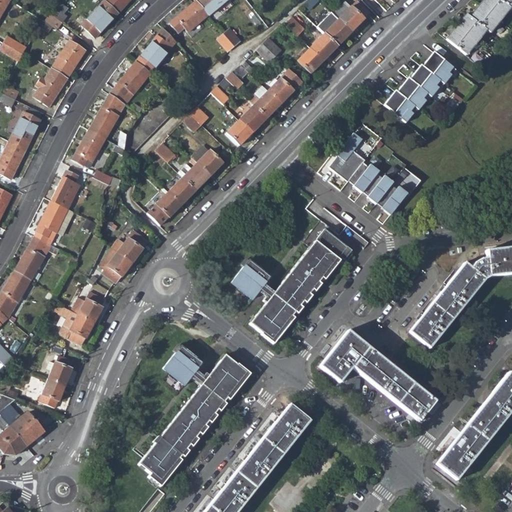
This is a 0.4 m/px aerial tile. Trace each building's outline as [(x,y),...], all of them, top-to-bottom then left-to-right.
[(0,0),(0,16),(9,2),(5,0),(0,0)] [(104,0),(103,1),(117,14),(130,0),(104,0)] [(196,0),(195,2),(207,17),(227,0),(196,0)] [(508,7),(498,0),(481,0),(478,4),(498,20),(508,7)] [(511,10),(511,0),(498,0),(508,7),(511,11),(511,10)] [(93,40),(117,14),(103,1),(79,27),(93,40)] [(186,34),(207,17),(195,2),(168,25),(177,35),(183,31),(186,34)] [(350,8),(344,2),(332,15),(337,20),(338,21),(350,8)] [(350,8),(338,21),(351,33),(363,21),(363,20),(369,14),(356,2),(350,8)] [(67,9),(58,3),(49,15),(61,24),(66,17),(63,15),(67,9)] [(498,20),(478,4),(468,17),(485,30),(487,32),(498,20)] [(485,30),(468,17),(465,14),(454,26),(474,42),(485,30)] [(56,30),(61,24),(49,15),(44,22),(41,27),(49,33),(52,27),(56,30)] [(304,31),(290,17),(283,24),(296,38),(304,31)] [(336,49),(351,33),(338,21),(337,20),(322,35),(336,49)] [(444,39),(464,55),(474,42),(454,26),(444,39)] [(150,75),(176,44),(162,29),(135,62),(150,75)] [(228,30),(222,35),(233,48),(239,43),(228,30)] [(215,41),(226,54),(233,48),(222,35),(215,41)] [(322,63),(336,49),(322,35),(308,50),(322,63)] [(6,37),(2,44),(18,54),(21,55),(23,52),(25,48),(6,37)] [(280,52),(268,39),(261,46),(274,58),(280,52)] [(68,42),(50,70),(66,80),(83,52),(68,42)] [(16,58),(18,54),(2,44),(0,46),(0,52),(12,60),(14,56),(16,58)] [(267,65),(274,58),(261,46),(255,52),(267,65)] [(310,76),(322,63),(308,50),(296,62),(310,76)] [(420,65),(435,76),(445,63),(433,53),(427,60),(425,59),(420,65)] [(124,106),(150,75),(135,62),(107,95),(124,106)] [(252,72),(243,63),(240,66),(249,75),(252,72)] [(443,83),(450,74),(447,72),(451,67),(445,63),(435,76),(438,79),(441,81),(443,83)] [(408,79),(423,91),(435,76),(420,65),(414,72),(413,72),(408,79)] [(48,108),(66,80),(50,70),(43,81),(39,78),(34,87),(37,89),(35,92),(40,95),(36,101),(48,108)] [(279,106),(301,84),(288,71),(266,92),(279,106)] [(242,85),(231,73),(224,79),(238,94),(241,91),(238,88),(242,85)] [(429,96),(437,86),(435,84),(438,79),(435,76),(423,91),(425,92),(428,95),(429,96)] [(423,91),(408,79),(401,86),(400,84),(395,91),(413,105),(415,107),(417,108),(424,99),(421,97),(425,92),(423,91)] [(18,93),(4,86),(2,90),(0,93),(14,100),(18,93)] [(227,99),(216,88),(210,94),(221,106),(227,99)] [(413,105),(395,91),(389,98),(387,98),(382,104),(404,121),(411,112),(408,110),(413,105)] [(31,98),(36,101),(40,95),(35,92),(31,98)] [(265,120),(279,106),(266,92),(259,99),(252,107),(265,120)] [(0,102),(10,108),(14,100),(0,93),(0,102)] [(104,141),(124,106),(107,95),(87,131),(104,141)] [(259,99),(254,95),(247,102),(252,107),(259,99)] [(176,103),(159,102),(150,103),(146,107),(163,124),(181,105),(178,101),(176,103)] [(163,124),(146,107),(141,114),(157,130),(163,124)] [(251,135),(265,120),(252,107),(237,121),(251,135)] [(208,119),(197,108),(189,116),(200,126),(208,119)] [(22,112),(7,142),(25,151),(39,121),(22,112)] [(157,130),(141,114),(138,116),(136,120),(152,135),(157,130)] [(193,133),(200,126),(189,116),(182,123),(193,133)] [(152,135),(136,120),(133,128),(146,141),(152,135)] [(239,147),(251,135),(237,121),(225,133),(239,147)] [(128,133),(141,146),(146,141),(133,128),(128,133)] [(91,164),(104,141),(87,131),(70,161),(82,169),(83,167),(87,170),(90,164),(91,164)] [(172,139),(176,143),(183,135),(179,132),(172,139)] [(124,140),(136,152),(141,146),(128,133),(125,137),(124,140)] [(354,172),(362,162),(363,160),(351,151),(360,140),(351,133),(337,152),(338,153),(327,167),(346,182),(348,180),(354,172)] [(124,140),(120,155),(127,161),(136,152),(124,140)] [(0,176),(10,181),(25,151),(7,142),(0,155),(0,176)] [(174,157),(161,144),(154,152),(166,165),(174,157)] [(202,147),(190,159),(191,160),(195,164),(207,152),(202,147)] [(209,177),(221,164),(208,151),(207,152),(195,164),(209,177)] [(195,192),(209,177),(195,164),(191,160),(189,162),(193,166),(181,178),(195,192)] [(362,191),(376,173),(377,172),(378,171),(368,164),(367,166),(362,162),(354,172),(348,180),(352,184),(351,186),(361,193),(362,191)] [(65,171),(49,203),(67,211),(79,186),(74,184),(77,177),(65,171)] [(95,172),(91,179),(108,187),(111,179),(95,172)] [(376,173),(362,191),(367,195),(366,197),(375,204),(376,202),(390,184),(392,182),(383,175),(381,177),(376,173)] [(180,207),(195,192),(181,178),(174,186),(167,193),(180,207)] [(167,193),(174,186),(168,181),(161,188),(167,193)] [(389,215),(407,193),(397,186),(395,188),(390,184),(376,202),(381,206),(380,207),(389,215)] [(112,190),(113,187),(112,187),(108,187),(104,191),(104,196),(111,196),(113,191),(112,190)] [(0,191),(0,217),(10,197),(0,191)] [(167,193),(146,214),(159,227),(167,218),(168,219),(180,207),(167,193)] [(61,237),(72,214),(67,211),(49,203),(33,234),(34,234),(33,238),(49,246),(56,234),(61,237)] [(95,225),(85,220),(79,230),(90,235),(95,225)] [(296,313),(319,284),(317,282),(320,277),(322,280),(337,261),(340,262),(350,250),(322,229),(271,293),(269,291),(265,296),(261,301),(264,303),(247,323),(260,333),(259,334),(272,344),(293,318),(290,316),(293,312),(296,313)] [(117,240),(111,249),(124,257),(132,263),(142,250),(141,249),(146,243),(132,232),(123,244),(117,240)] [(55,256),(58,251),(49,246),(33,238),(12,272),(30,282),(47,252),(55,256)] [(488,276),(511,273),(511,247),(484,250),(485,259),(480,259),(473,262),(468,268),(462,263),(444,287),(442,285),(440,287),(440,288),(438,290),(440,291),(422,315),(420,313),(418,315),(418,317),(416,319),(418,320),(408,333),(428,348),(481,280),(488,276)] [(115,286),(132,263),(124,257),(111,249),(98,266),(104,270),(101,274),(115,286)] [(229,282),(245,293),(244,295),(251,300),(258,290),(261,286),(269,277),(246,260),(229,282)] [(12,272),(0,293),(0,313),(7,319),(12,324),(15,321),(16,320),(10,315),(30,282),(12,272)] [(269,291),(261,286),(258,290),(265,296),(269,291)] [(76,299),(69,311),(93,324),(102,308),(101,308),(104,301),(89,293),(85,299),(83,303),(76,299)] [(85,341),(93,324),(69,311),(60,307),(56,314),(65,319),(57,333),(59,337),(80,348),(84,341),(85,341)] [(12,324),(27,336),(29,333),(15,321),(12,324)] [(346,330),(317,366),(337,382),(350,367),(418,421),(429,406),(434,410),(439,404),(401,374),(396,370),(346,330)] [(189,377),(192,372),(200,363),(179,346),(161,368),(182,385),(189,377)] [(249,374),(236,364),(235,365),(222,355),(219,359),(244,379),(249,374)] [(53,364),(52,365),(50,372),(47,379),(64,385),(70,370),(68,369),(71,363),(56,357),(54,364),(53,364)] [(200,378),(196,382),(199,385),(136,464),(149,474),(147,476),(159,486),(180,460),(177,458),(180,455),(182,457),(206,428),(203,425),(207,421),(210,423),(225,404),(223,402),(226,398),(228,400),(244,379),(219,359),(206,375),(204,373),(200,378)] [(189,377),(196,382),(200,378),(192,372),(189,377)] [(511,375),(511,378),(505,373),(433,465),(453,480),(511,405),(511,375)] [(57,404),(64,385),(47,379),(37,403),(53,409),(56,403),(57,404)] [(11,386),(5,397),(14,401),(20,388),(11,386)] [(5,409),(14,401),(5,397),(0,395),(0,416),(25,448),(43,433),(26,412),(15,421),(13,423),(2,411),(5,409)] [(2,411),(13,423),(15,421),(5,409),(2,411)] [(234,511),(302,427),(282,412),(278,417),(276,415),(275,418),(272,421),(274,422),(247,456),(245,454),(244,457),(241,460),(242,461),(224,484),(223,482),(221,485),(219,488),(221,489),(201,511),(234,511)] [(268,417),(272,421),(275,418),(276,415),(272,412),(268,417)] [(0,416),(0,453),(2,456),(14,457),(25,448),(0,416)] [(245,454),(241,451),(237,456),(241,460),(244,457),(245,454)]
